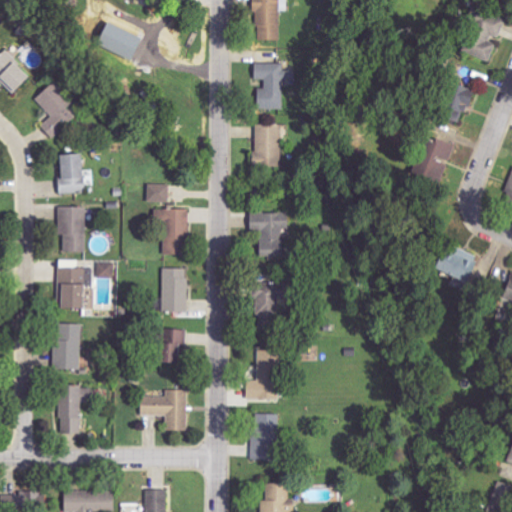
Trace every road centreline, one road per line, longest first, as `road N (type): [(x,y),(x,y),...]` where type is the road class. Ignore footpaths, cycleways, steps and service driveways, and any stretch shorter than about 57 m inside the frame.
road 1 (residential): [(221,0),(217,511)]
road 2 (residential): [(1,124),(24,152),(26,457)]
road 3 (residential): [(0,457),(217,454)]
road 4 (residential): [(511,93),(471,198),(478,224),(511,236)]
